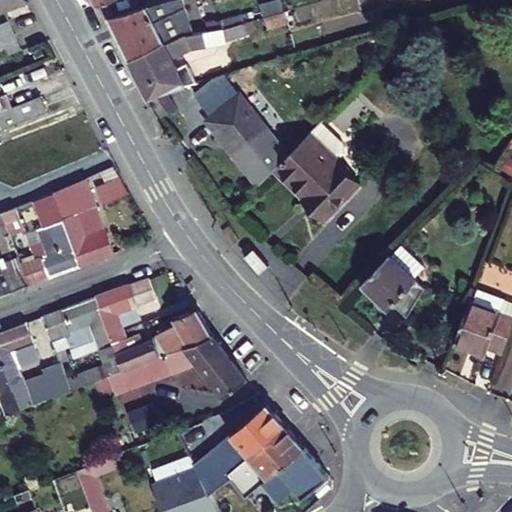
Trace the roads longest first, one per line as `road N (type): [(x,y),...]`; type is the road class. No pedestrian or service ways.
road 1 (secondary): [(188,237),(56,0)]
road 2 (residential): [(0,312),(188,237)]
road 3 (secondary): [(405,395),(366,384),(264,322)]
road 4 (secondary): [(264,322),(356,441)]
